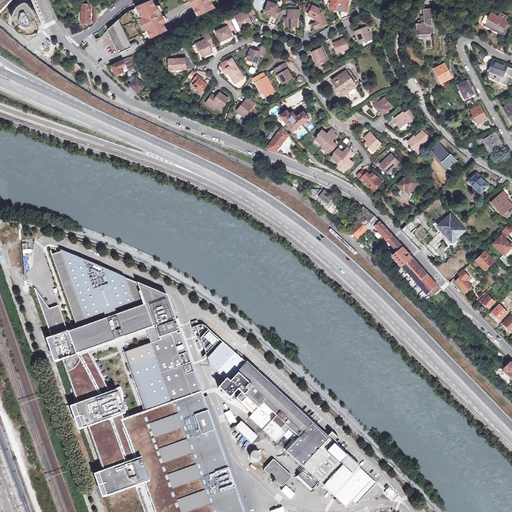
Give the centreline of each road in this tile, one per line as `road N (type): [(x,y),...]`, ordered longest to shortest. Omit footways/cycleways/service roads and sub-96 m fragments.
road 1 (trunk): [(511,426),(371,282),(276,204),(22,80)]
road 2 (tertiary): [(68,46),(129,102),(325,176),(375,206),(511,353)]
road 3 (trunk): [(235,189),(340,269),(511,441)]
road 4 (trunk): [(0,81),(235,189)]
road 5 (trunk): [(0,107),(235,189)]
road 6 (residential): [(511,148),(460,48),(471,37),(511,59)]
road 7 (residential): [(414,88),(395,75),(364,6),(306,43)]
road 8 (residential): [(306,43),(298,63),(378,168)]
road 9 (residential): [(306,43),(267,28),(222,52),(216,75),(239,94)]
road 10 (residential): [(511,179),(449,138),(414,88)]
